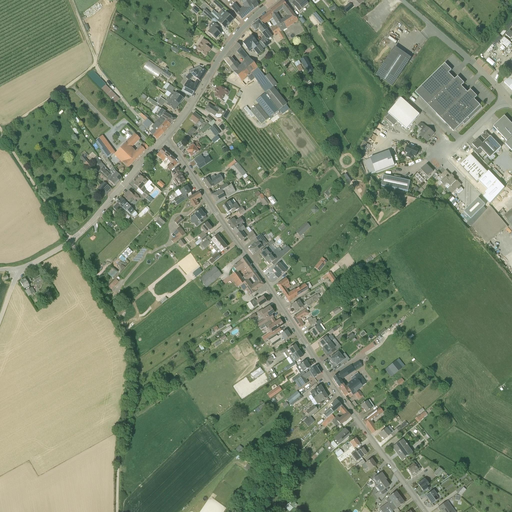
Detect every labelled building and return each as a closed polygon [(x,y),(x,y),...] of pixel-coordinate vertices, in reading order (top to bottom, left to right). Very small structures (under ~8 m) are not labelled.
[(254,10),(247,0),(238,0),(240,2),(241,1),(246,9),(241,13),(234,5),(231,7),(241,20),(254,10)] [(249,0),(248,1),(254,10),(258,6),(253,0),(249,0)] [(294,0),(297,4),(294,7),(299,12),(302,9),(300,8),(303,5),(305,7),(308,4),(304,0),(294,0)] [(347,0),(355,9),(363,1),(361,0),(347,0)] [(298,20),(283,1),(276,7),(273,9),(269,13),(272,18),(277,25),(277,26),(280,29),(284,26),(286,29),(293,24),(298,20)] [(345,15),(353,7),(350,3),(341,10),(345,15)] [(221,18),(221,17),(213,10),(210,14),(205,9),(202,12),(211,21),(214,18),(217,22),(225,30),(229,25),(221,18)] [(320,24),(323,22),(315,12),(312,15),(320,24)] [(225,13),(221,17),(221,18),(229,25),(233,20),(225,13)] [(262,26),(270,20),(272,18),(269,13),(263,17),(251,27),(255,32),(258,29),(264,36),(261,38),(262,40),(260,41),(265,47),(270,44),(267,41),(272,37),(262,26)] [(209,26),(209,31),(207,33),(215,40),(221,34),(218,32),(220,29),(213,22),(209,26)] [(271,30),(274,36),(278,34),(281,32),(280,29),(277,26),(271,30)] [(250,46),(258,56),(263,51),(251,37),(243,44),(247,49),(250,46)] [(511,43),(504,38),(500,42),(507,48),(511,43)] [(196,50),(206,56),(210,50),(208,48),(210,45),(203,40),(196,50)] [(240,47),(237,44),(231,50),(235,52),(236,51),(240,47)] [(297,58),(302,56),(301,54),(297,47),(292,49),(297,58)] [(242,49),(238,53),(246,61),(250,59),(242,49)] [(391,86),(409,62),(393,50),(376,75),(391,86)] [(238,71),(240,69),(239,68),(239,67),(235,63),(234,63),(230,58),(232,56),(229,53),(223,59),(234,72),(236,70),(238,71)] [(306,57),(300,60),(308,75),(314,72),(306,57)] [(241,70),(245,67),(253,78),(265,93),(255,100),(257,103),(269,118),(286,104),(250,59),(239,67),(239,68),(240,69),(241,70)] [(417,90),(430,103),(455,80),(449,73),(451,70),(445,64),(417,90)] [(181,91),(192,97),(196,89),(200,82),(206,72),(202,69),(199,67),(188,72),(190,73),(186,78),(189,80),(186,84),(181,91)] [(251,81),(253,78),(245,67),(241,70),(240,69),(238,71),(236,70),(234,72),(241,81),(247,76),(251,81)] [(171,75),(163,70),(161,74),(168,79),(171,75)] [(277,84),(269,73),(265,76),(273,87),(277,84)] [(430,103),(443,116),(467,93),(461,86),(464,83),(458,77),(455,80),(430,103)] [(98,81),(95,85),(99,90),(114,104),(119,99),(105,85),(100,79),(98,81)] [(174,97),(172,100),(179,105),(181,101),(180,101),(182,98),(173,92),(175,88),(169,85),(166,90),(174,96),(173,96),(174,97)] [(217,86),(214,92),(217,93),(214,97),(216,98),(217,99),(217,98),(221,101),(224,95),(227,96),(229,92),(226,91),(226,90),(225,90),(217,86)] [(443,116),(448,121),(456,130),(463,123),(465,125),(482,108),(474,99),(477,97),(475,95),(470,90),(467,93),(443,116)] [(179,105),(172,100),(168,97),(165,101),(160,98),(156,103),(159,105),(162,107),(164,104),(173,110),(175,108),(176,109),(179,105)] [(148,98),(146,100),(156,107),(157,107),(159,105),(156,103),(148,98)] [(394,126),(398,122),(406,129),(420,115),(401,98),(388,113),(389,114),(385,118),(394,126)] [(250,109),(261,123),(269,118),(257,103),(250,109)] [(220,114),(222,115),(224,112),(219,108),(215,106),(214,108),(212,106),(212,107),(209,105),(205,110),(211,113),(210,114),(214,116),(216,114),(218,114),(220,114)] [(154,114),(160,118),(161,117),(161,116),(166,121),(167,121),(171,125),(175,120),(165,114),(166,112),(159,108),(154,114)] [(147,129),(152,123),(141,113),(139,115),(145,121),(142,124),(147,129)] [(200,125),(201,126),(204,123),(203,122),(204,121),(194,114),(190,119),(196,124),(195,125),(198,128),(200,125)] [(162,125),(157,121),(154,124),(164,133),(171,125),(167,121),(166,121),(161,116),(161,117),(165,121),(162,125)] [(507,141),(505,144),(511,151),(511,124),(505,116),(493,127),(507,141)] [(206,121),(204,123),(201,126),(200,127),(202,129),(208,123),(206,121)] [(423,138),(427,141),(431,136),(432,136),(433,134),(433,133),(430,130),(429,129),(428,129),(426,127),(422,124),(420,123),(418,126),(422,129),(420,132),(421,133),(419,135),(422,138),(423,138)] [(164,133),(154,124),(151,127),(153,129),(150,132),(153,137),(156,140),(164,133)] [(207,124),(200,131),(203,134),(204,133),(211,141),(214,144),(220,139),(211,128),(210,127),(207,124)] [(196,131),(192,128),(186,134),(190,137),(196,131)] [(480,148),(490,158),(501,148),(486,132),(481,136),(486,141),(483,144),(478,139),(472,144),(478,150),(480,148)] [(114,155),(128,168),(148,148),(147,147),(145,144),(136,153),(130,148),(139,138),(134,134),(128,141),(114,155)] [(107,159),(111,155),(99,138),(95,141),(95,142),(100,148),(102,152),(107,159)] [(193,145),(190,147),(191,148),(187,151),(191,157),(198,152),(197,150),(200,148),(197,144),(194,147),(193,145)] [(404,152),(407,154),(406,157),(411,160),(413,156),(415,157),(418,150),(407,145),(404,152)] [(163,162),(162,164),(164,166),(169,161),(172,164),(167,168),(170,171),(177,163),(175,161),(175,160),(170,156),(162,149),(156,156),(163,162)] [(370,158),(376,172),(395,165),(389,151),(370,158)] [(86,159),(89,156),(86,153),(83,156),(80,158),(88,167),(91,165),(86,159)] [(460,165),(477,183),(487,173),(471,155),(460,165)] [(110,172),(109,171),(104,166),(101,163),(102,163),(98,159),(98,158),(96,156),(92,160),(101,169),(100,171),(106,178),(108,181),(115,187),(119,182),(113,176),(112,176),(113,176),(110,173),(110,172)] [(201,156),(195,161),(198,165),(197,166),(199,169),(211,161),(208,157),(204,160),(201,156)] [(235,180),(239,180),(246,174),(236,162),(229,168),(231,171),(232,170),(235,173),(233,174),(235,176),(233,178),(235,180)] [(415,176),(419,179),(422,182),(433,172),(426,165),(415,176)] [(111,170),(109,171),(110,172),(110,173),(113,176),(112,176),(113,176),(119,182),(122,179),(114,170),(113,168),(112,166),(109,167),(111,170)] [(185,182),(180,174),(181,173),(178,168),(171,173),(176,179),(173,181),(177,187),(185,182)] [(446,170),(438,177),(442,181),(441,182),(444,185),(443,186),(443,187),(447,183),(450,187),(448,190),(451,193),(457,188),(459,190),(457,192),(459,194),(463,190),(459,186),(461,184),(456,180),(456,181),(453,178),(454,177),(452,175),(451,176),(446,170)] [(146,191),(145,190),(152,183),(143,175),(141,178),(140,177),(136,182),(139,185),(137,188),(147,196),(149,194),(145,191),(146,191)] [(222,182),(218,175),(215,178),(214,176),(208,180),(207,178),(203,181),(208,190),(218,183),(219,185),(222,182)] [(408,192),(410,181),(400,179),(400,177),(394,176),(394,178),(384,176),(381,186),(408,192)] [(225,184),(220,187),(222,190),(212,196),(216,202),(225,197),(225,198),(235,192),(231,185),(230,186),(228,183),(225,184)] [(182,195),(174,200),(177,206),(188,199),(186,196),(191,193),(187,187),(180,192),(182,195)] [(124,198),(122,200),(126,203),(127,202),(130,204),(134,200),(135,201),(138,197),(135,193),(132,195),(129,192),(123,197),(124,198)] [(199,193),(188,199),(193,208),(198,205),(196,200),(201,197),(199,193)] [(262,194),(257,197),(264,207),(269,204),(265,197),(264,197),(262,194)] [(276,202),(272,196),(268,199),(272,205),(276,202)] [(122,200),(121,198),(119,200),(116,203),(117,203),(112,208),(116,211),(117,210),(117,211),(122,208),(126,212),(126,211),(131,216),(132,215),(134,217),(137,214),(130,207),(126,203),(122,200)] [(485,205),(478,198),(464,212),(470,219),(485,205)] [(223,206),(228,213),(233,209),(234,212),(239,209),(236,203),(232,205),(230,202),(223,206)] [(508,227),(491,206),(472,226),(487,245),(502,232),(508,227)] [(144,215),(148,210),(146,208),(139,214),(141,217),(144,215)] [(511,208),(503,216),(507,220),(511,225),(511,208)] [(199,225),(204,221),(202,219),(205,216),(200,210),(194,215),(193,215),(192,215),(192,217),(191,217),(190,224),(194,224),(194,225),(196,227),(199,225)] [(161,227),(166,222),(161,217),(160,218),(156,222),(161,227)] [(174,221),(177,225),(183,221),(179,217),(174,221)] [(230,227),(233,231),(237,227),(238,228),(244,224),(240,219),(236,222),(233,219),(228,224),(229,223),(231,227),(230,227)] [(233,231),(236,235),(245,229),(246,229),(245,228),(244,229),(243,227),(251,223),(250,220),(248,222),(244,224),(238,228),(237,227),(233,231)] [(201,228),(203,231),(206,234),(212,229),(207,223),(201,228)] [(294,234),(298,238),(310,228),(306,223),(294,234)] [(173,244),(179,239),(185,234),(180,228),(173,233),(176,236),(171,240),(173,244)] [(247,237),(249,239),(255,235),(252,231),(249,233),(246,229),(245,229),(236,235),(241,241),(247,237)] [(253,254),(267,243),(260,234),(256,237),(253,240),(256,244),(249,250),(253,255),(253,254)] [(208,243),(213,249),(222,241),(217,236),(208,243)] [(178,242),(181,247),(186,244),(182,239),(178,242)] [(222,241),(213,249),(218,254),(220,252),(221,252),(227,247),(222,241)] [(260,254),(264,260),(274,252),(273,251),(269,247),(274,243),(272,241),(267,244),(269,247),(266,249),(260,254)] [(274,252),(264,260),(269,265),(275,260),(277,262),(290,250),(287,246),(279,253),(276,249),(273,251),(274,252)] [(128,248),(119,258),(123,262),(132,252),(128,248)] [(209,261),(212,264),(220,257),(218,254),(212,259),(209,261)] [(241,262),(233,267),(235,270),(229,274),(238,287),(239,286),(247,280),(255,274),(244,259),(240,261),(241,262)] [(314,267),(319,272),(325,265),(320,261),(314,267)] [(360,263),(345,274),(348,278),(363,267),(360,263)] [(286,272),(279,264),(273,269),(277,274),(275,275),(278,279),(286,272)] [(215,266),(199,279),(205,288),(221,275),(215,266)] [(192,273),(195,277),(202,271),(199,268),(192,273)] [(330,272),(325,275),(323,277),(324,279),(327,277),(330,280),(334,278),(330,272)] [(256,292),(255,291),(263,285),(255,274),(247,280),(239,286),(243,292),(246,290),(250,296),(256,292)] [(27,284),(31,281),(29,277),(20,282),(28,297),(35,293),(30,285),(29,286),(27,284)] [(43,282),(40,277),(34,280),(37,286),(43,282)] [(116,279),(108,287),(111,290),(119,282),(116,279)] [(277,285),(285,297),(295,290),(295,289),(288,293),(286,289),(290,287),(288,284),(289,283),(286,279),(283,281),(277,285)] [(295,290),(285,297),(288,302),(289,302),(308,290),(304,284),(300,286),(300,287),(295,290)] [(316,295),(305,301),(309,306),(311,305),(318,299),(316,295)] [(259,307),(266,302),(263,297),(256,301),(254,299),(250,302),(253,307),(258,304),(259,307)] [(303,307),(299,301),(292,306),(296,312),(303,307)] [(258,314),(263,320),(265,319),(267,322),(273,318),(271,315),(274,313),(269,306),(258,314)] [(293,318),(300,329),(304,326),(302,322),(301,323),(299,320),(306,316),(303,311),(293,318)] [(308,322),(311,327),(312,326),(317,322),(314,318),(312,319),(311,317),(307,320),(308,322)] [(264,324),(266,328),(268,329),(270,332),(261,338),(264,342),(281,331),(279,328),(283,325),(280,320),(276,322),(273,318),(264,324)] [(319,320),(317,322),(312,326),(314,328),(310,331),(315,337),(322,332),(325,330),(321,324),(321,323),(319,320)] [(222,331),(224,334),(231,329),(229,326),(222,331)] [(282,338),(284,341),(290,336),(287,331),(277,337),(276,335),(270,338),(266,340),(270,346),(276,342),(276,341),(278,340),(282,338)] [(319,342),(323,348),(330,343),(330,342),(334,339),(330,334),(326,338),(326,337),(319,342)] [(323,348),(322,349),(328,357),(336,350),(330,343),(323,348)] [(287,350),(284,352),(287,358),(289,357),(292,355),(299,351),(295,345),(287,350)] [(299,351),(292,355),(296,361),(303,356),(299,351)] [(330,361),(332,363),(333,363),(333,364),(334,363),(336,365),(340,363),(341,365),(348,360),(346,358),(344,360),(338,353),(330,359),(331,360),(330,361)] [(273,361),(270,356),(263,361),(267,367),(272,364),(271,362),(273,361)] [(294,381),(295,382),(302,376),(300,374),(310,368),(306,361),(295,368),(299,374),(293,378),(295,381),(294,381)] [(338,387),(340,390),(345,387),(343,384),(339,379),(344,376),(345,377),(362,366),(359,361),(333,378),(338,387)] [(402,369),(396,361),(388,368),(394,376),(402,369)] [(287,370),(296,365),(294,362),(285,368),(287,370)] [(302,376),(295,382),(298,388),(302,386),(302,387),(308,383),(305,379),(311,375),(314,379),(320,374),(316,367),(302,376)] [(345,397),(351,393),(352,395),(355,394),(354,393),(362,386),(362,387),(365,385),(365,384),(367,383),(366,381),(365,381),(360,375),(359,376),(357,373),(352,377),(354,380),(346,386),(345,387),(340,390),(345,397)] [(315,393),(317,396),(324,392),(320,386),(314,390),(310,393),(311,395),(315,393)] [(281,390),(278,387),(269,394),(271,397),(281,390)] [(297,398),(300,395),(297,392),(290,397),(294,402),(297,399),(297,398)] [(317,396),(313,398),(317,404),(321,402),(328,397),(324,392),(317,396)] [(326,419),(331,414),(336,411),(341,406),(336,400),(331,405),(332,407),(323,415),(324,417),(326,419)] [(372,409),(367,401),(361,406),(366,413),(372,409)] [(399,403),(397,406),(400,409),(403,407),(405,405),(402,401),(399,403)] [(309,417),(310,416),(317,410),(313,406),(306,412),(309,417)] [(350,416),(344,409),(341,406),(336,411),(337,412),(339,410),(344,415),(339,419),(337,417),(335,419),(333,420),(331,422),(337,428),(340,425),(350,416)] [(366,417),(367,418),(363,421),(372,434),(377,430),(371,421),(382,412),(379,408),(366,417)] [(419,415),(414,419),(417,423),(422,419),(422,418),(427,414),(424,411),(419,416),(419,415)] [(331,414),(326,419),(321,424),(325,427),(329,422),(334,418),(331,414)] [(310,417),(304,422),(308,427),(314,422),(310,417)] [(406,421),(399,427),(394,431),(396,434),(401,430),(408,424),(406,421)] [(391,434),(386,428),(379,434),(384,440),(391,434)] [(333,441),(337,446),(339,444),(350,434),(348,432),(345,429),(334,439),(335,439),(333,441)] [(345,459),(352,453),(356,450),(354,448),(360,444),(355,439),(350,443),(352,446),(349,448),(350,449),(338,458),(341,462),(345,459)] [(412,453),(403,440),(393,447),(396,453),(397,452),(399,455),(398,455),(402,460),(412,453)] [(356,450),(352,453),(345,459),(346,461),(352,457),(353,458),(356,456),(359,460),(367,454),(363,448),(358,452),(356,450)] [(366,464),(368,467),(364,470),(366,473),(370,470),(376,466),(371,459),(366,464)] [(362,460),(359,462),(354,466),(357,469),(361,466),(365,463),(362,460)] [(421,469),(416,462),(407,469),(411,474),(414,472),(415,474),(419,472),(418,471),(421,469)] [(247,464),(244,469),(250,473),(254,468),(247,464)] [(443,471),(439,468),(434,474),(438,477),(443,471)] [(375,482),(378,486),(385,480),(386,479),(382,473),(378,475),(375,473),(370,479),(374,482),(375,482)] [(429,485),(425,479),(418,484),(423,491),(428,488),(426,486),(429,485)] [(385,480),(378,486),(375,487),(379,492),(375,495),(378,498),(385,493),(383,491),(389,486),(385,480)] [(463,487),(458,493),(461,496),(466,490),(463,487)] [(426,496),(432,504),(438,500),(438,498),(436,495),(433,491),(426,496)] [(379,509),(381,511),(386,511),(390,509),(388,507),(393,503),(400,498),(396,492),(389,497),(389,498),(386,500),(388,502),(379,509)] [(404,503),(400,498),(393,503),(388,507),(390,509),(386,511),(392,511),(391,510),(396,507),(397,508),(404,503)] [(454,511),(447,502),(439,507),(442,511),(454,511)]
